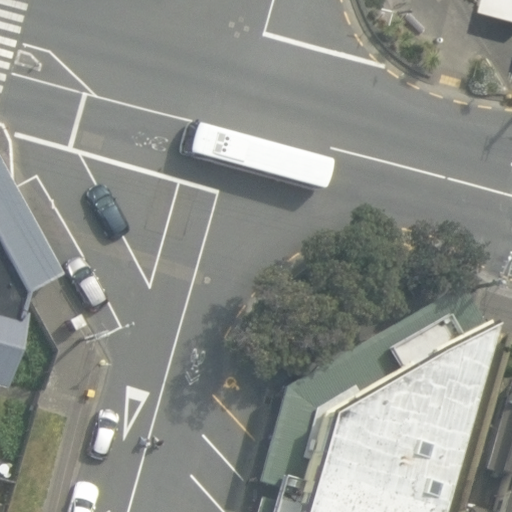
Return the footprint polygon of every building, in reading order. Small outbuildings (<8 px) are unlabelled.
[(0,248),(27,296),(63,277),(0,164),(0,248)] [(0,511),(0,390),(5,392),(28,315),(22,314),(27,296),(0,248),(0,511)] [(255,483),(295,496),(318,415),(482,326),(459,288),(281,389),(255,483)] [(292,509),(290,511),(437,511),(490,329),(482,326),(318,415),(295,496),(292,509)] [(497,511),(483,511),(467,507),(466,511),(511,511),(511,378),(508,377),(483,471),(508,478),(497,511)] [(290,511),(292,509),(259,499),(255,511),(290,511)]
